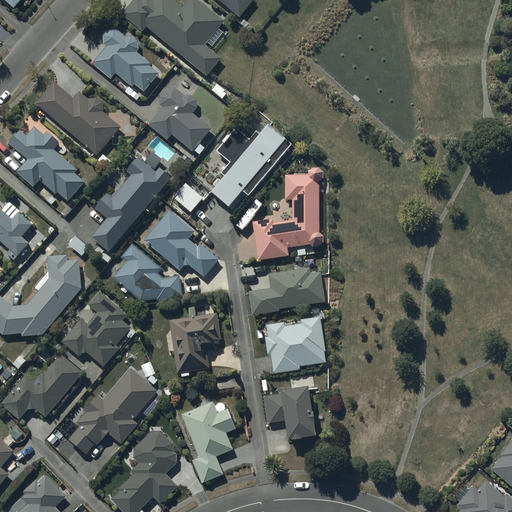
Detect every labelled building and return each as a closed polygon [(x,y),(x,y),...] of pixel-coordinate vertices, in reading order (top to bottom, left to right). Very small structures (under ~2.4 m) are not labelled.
[(0,0),(15,13),(25,0),(0,0)] [(224,25),(193,0),(192,0),(183,12),(167,0),(157,0),(155,4),(150,0),(143,0),(141,2),(138,0),(137,0),(122,19),(143,36),(146,31),(207,81),(222,62),(205,48),(224,25)] [(213,0),(241,22),(255,4),(250,0),(213,0)] [(108,34),(104,39),(105,48),(107,50),(93,67),(112,82),(116,77),(133,91),(135,88),(144,95),(159,76),(150,69),(151,67),(136,56),(139,53),(139,46),(133,41),(126,41),(117,33),(108,34)] [(74,101),(54,84),(34,108),(96,160),(121,130),(103,115),(103,107),(96,102),(88,104),(78,95),(74,101)] [(167,92),(160,100),(160,109),(162,111),(148,129),(168,145),(172,139),(194,156),(213,132),(193,117),(198,111),(197,104),(191,99),(185,99),(175,90),(167,92)] [(28,136),(21,131),(9,145),(26,160),(15,172),(34,189),(41,181),(57,196),(59,194),(69,202),(86,183),(76,175),(78,171),(54,150),(60,144),(48,134),(45,137),(35,128),(28,136)] [(293,149),(270,131),(262,140),(257,136),(250,144),(236,132),(216,156),(230,168),(222,178),(226,181),(212,198),(230,212),(243,196),(250,202),(293,149)] [(138,160),(126,175),(131,179),(113,201),(108,197),(95,213),(107,223),(92,242),(109,256),(172,181),(160,171),(156,175),(138,160)] [(292,223),(276,226),(276,222),(255,225),(252,225),(259,264),(289,260),(288,253),(310,248),(311,249),(312,250),(313,250),(314,250),(314,251),(315,251),(316,251),(317,251),(318,251),(319,250),(320,250),(321,249),(322,248),(323,247),(324,246),(324,245),(324,244),(324,243),(324,242),(324,241),(324,240),(323,239),(323,238),(322,238),(322,237),(321,237),(321,236),(320,236),(320,186),(321,186),(321,185),(322,185),(322,184),(323,183),(323,182),(323,181),(324,181),(324,180),(324,179),(323,178),(323,177),(323,176),(322,175),(322,174),(321,174),(320,173),(319,173),(319,172),(318,172),(317,172),(316,172),(315,172),(314,172),(313,172),(313,173),(312,173),(311,174),(310,174),(310,175),(309,176),(309,177),(308,177),(308,178),(308,179),(285,179),(285,204),(292,204),(292,223)] [(187,188),(175,202),(178,205),(174,210),(186,221),(190,216),(191,217),(210,196),(200,187),(194,195),(187,188)] [(0,242),(10,252),(8,255),(14,261),(29,245),(23,238),(33,227),(19,213),(12,221),(1,210),(2,209),(0,207),(0,242)] [(195,233),(169,213),(144,244),(180,273),(184,268),(190,268),(204,279),(219,259),(200,245),(198,247),(189,241),(195,233)] [(75,239),(68,248),(82,260),(89,251),(75,239)] [(161,272),(133,250),(124,261),(128,264),(115,282),(124,289),(122,292),(126,295),(127,294),(142,305),(158,302),(158,304),(183,300),(180,280),(164,282),(157,277),(161,272)] [(13,309),(0,299),(0,336),(4,339),(22,337),(22,340),(46,338),(83,292),(79,261),(69,262),(69,256),(47,259),(49,283),(27,308),(13,309)] [(310,270),(270,276),(272,290),(249,294),(253,317),(280,312),(280,311),(326,303),(321,274),(311,276),(310,270)] [(128,319),(100,295),(89,309),(97,315),(87,327),(81,323),(62,346),(80,361),(82,358),(89,357),(105,371),(121,352),(117,348),(132,331),(124,324),(128,319)] [(218,317),(169,323),(176,377),(182,377),(182,379),(190,378),(189,375),(209,372),(207,353),(222,351),(218,317)] [(285,324),(268,327),(269,338),(265,339),(268,356),(271,356),(274,376),(302,372),(302,369),(329,365),(322,318),(303,321),(303,325),(286,328),(285,324)] [(83,377),(61,359),(45,378),(41,375),(34,384),(26,378),(2,408),(21,423),(28,414),(36,413),(46,421),(83,377)] [(151,365),(141,369),(146,381),(156,377),(151,365)] [(158,394),(130,372),(104,404),(97,399),(84,415),(86,417),(77,428),(80,431),(69,445),(86,459),(95,448),(97,449),(103,442),(105,444),(109,439),(122,449),(139,427),(135,423),(158,394)] [(310,390),(264,397),(268,425),(286,422),(289,444),(318,440),(310,390)] [(218,417),(213,405),(181,418),(199,460),(192,463),(202,488),(225,479),(217,460),(234,453),(227,437),(236,433),(228,413),(218,417)] [(502,458),(492,471),(511,488),(511,424),(509,428),(511,429),(511,442),(500,456),(502,458)] [(134,452),(134,462),(139,467),(131,475),(134,477),(118,493),(119,494),(111,503),(119,511),(141,511),(153,501),(160,508),(179,490),(167,477),(177,467),(177,457),(174,454),(174,448),(162,435),(152,435),(134,452)] [(0,488),(9,477),(2,471),(15,455),(0,443),(0,488)] [(23,511),(57,511),(56,511),(67,500),(46,478),(39,486),(36,483),(23,495),(26,498),(21,502),(28,508),(23,511)] [(463,510),(461,511),(511,511),(511,498),(508,495),(506,497),(488,482),(480,491),(475,487),(458,507),(463,510)]
